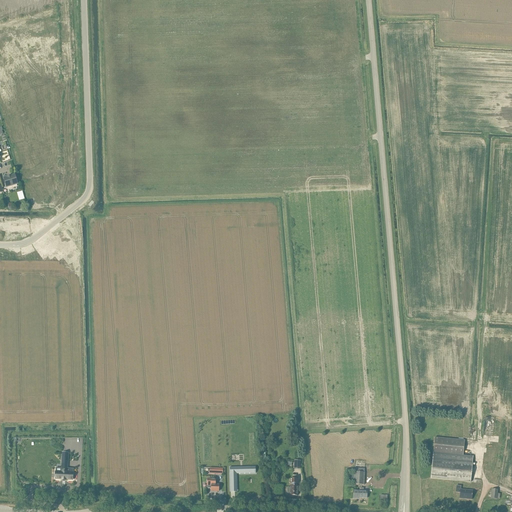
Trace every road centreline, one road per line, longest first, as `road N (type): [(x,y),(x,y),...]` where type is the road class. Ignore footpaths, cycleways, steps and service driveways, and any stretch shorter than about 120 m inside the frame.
road 1 (unclassified): [(403,511),(406,431),(368,0)]
road 2 (track): [(479,441),(485,315),(473,314),(471,330)]
road 3 (track): [(83,511),(119,505),(206,511)]
